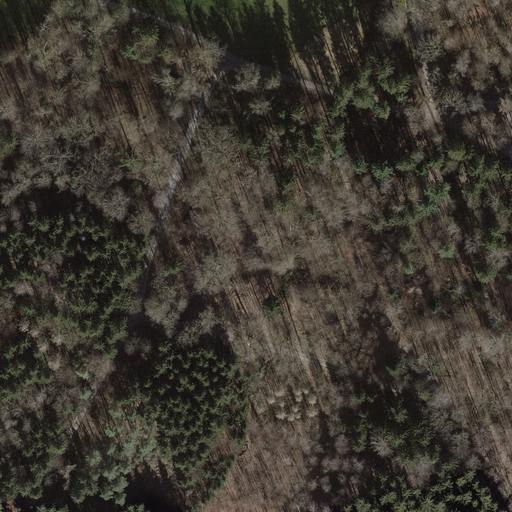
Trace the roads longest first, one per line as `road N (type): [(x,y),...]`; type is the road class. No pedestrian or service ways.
road 1 (track): [(136,315),(295,352),(442,416),(505,511)]
road 2 (track): [(96,0),(379,106),(435,113),(511,103)]
road 3 (track): [(227,55),(196,113),(136,315)]
road 4 (track): [(136,315),(31,511)]
road 5 (track): [(0,368),(14,511)]
road 6 (track): [(0,285),(136,315)]
